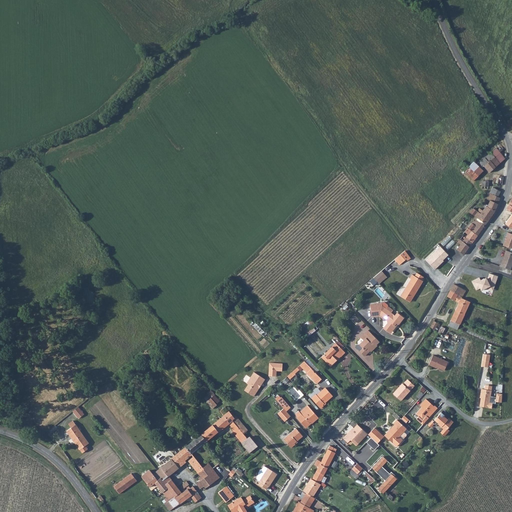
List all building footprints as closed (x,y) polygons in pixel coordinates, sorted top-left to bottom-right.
[(496,143),(492,147),(501,157),(505,153),(496,143)] [(484,160),(490,167),(501,157),(492,147),(479,159),(482,162),(484,160)] [(475,161),(465,171),(474,180),(484,170),(475,161)] [(495,205),(499,197),(501,192),(493,189),(489,200),(487,199),(484,204),(481,202),(478,205),(490,213),(495,205)] [(471,207),(487,218),(490,213),(478,205),(474,203),(471,207)] [(472,225),(478,230),(485,219),(478,213),(474,219),(476,220),(474,223),(472,222),(470,224),(472,225)] [(472,225),(469,229),(467,232),(473,236),(478,230),(472,225)] [(467,232),(469,229),(466,227),(460,233),(464,236),(467,232)] [(467,232),(464,236),(460,233),(459,235),(462,238),(458,243),(465,248),(473,236),(467,232)] [(511,233),(507,232),(503,246),(511,248),(511,233)] [(439,246),(425,260),(434,270),(443,261),(442,260),(448,255),(439,246)] [(511,248),(504,246),(498,268),(510,272),(511,267),(509,266),(511,257),(511,248)] [(412,260),(409,255),(405,251),(396,260),(401,267),(412,260)] [(383,270),(374,277),(379,284),(388,276),(383,270)] [(494,289),(496,274),(479,272),(478,276),(487,277),(485,287),(494,289)] [(412,281),(403,297),(411,302),(416,295),(417,296),(425,284),(423,283),(425,279),(418,275),(416,279),(413,277),(411,280),(412,281)] [(447,296),(459,302),(461,297),(462,298),(465,290),(453,284),(447,296)] [(462,298),(461,297),(459,302),(448,325),(457,329),(470,301),(462,298)] [(391,331),(394,333),(399,327),(400,327),(406,319),(399,314),(398,316),(394,313),(389,310),(385,307),(385,304),(373,305),(374,313),(375,312),(383,311),(388,314),(387,319),(390,321),(390,325),(385,331),(389,334),(391,331)] [(383,311),(375,312),(374,313),(382,312),(383,313),(382,314),(387,319),(388,314),(383,311)] [(351,318),(355,323),(360,318),(356,314),(351,318)] [(311,318),(301,328),(304,331),(314,322),(311,318)] [(430,328),(436,331),(437,328),(438,329),(440,324),(434,321),(430,328)] [(366,334),(362,338),(365,341),(362,345),(366,349),(371,344),(373,346),(379,340),(377,338),(381,335),(369,324),(363,331),(366,334)] [(314,327),(305,332),(307,336),(316,331),(314,327)] [(334,339),(326,348),(335,357),(339,353),(338,352),(341,348),(342,350),(346,345),(341,340),(338,343),(334,339)] [(429,348),(425,358),(430,360),(434,351),(429,348)] [(434,351),(430,360),(431,361),(432,360),(440,363),(444,356),(434,351)] [(284,358),(271,357),(271,363),(274,363),(274,365),(278,365),(284,366),(284,358)] [(321,376),(324,373),(314,363),(310,366),(321,376)] [(249,378),(246,384),(255,390),(266,373),(255,366),(248,378),(249,378)] [(401,400),(414,384),(407,379),(403,384),(401,383),(393,394),(401,400)] [(327,400),(326,399),(336,390),(329,382),(320,390),(319,389),(315,392),(324,402),(327,400)] [(481,390),(479,401),(491,403),(492,398),(495,399),(496,396),(501,397),(502,389),(497,388),(496,392),(490,391),(491,385),(484,384),(482,383),(480,390),(481,390)] [(416,400),(423,406),(432,395),(424,389),(416,400)] [(211,393),(216,400),(220,397),(214,391),(211,393)] [(288,396),(284,399),(285,401),(288,404),(292,400),(288,396)] [(286,411),(291,407),(288,404),(285,401),(280,405),(283,408),(286,411)] [(442,405),(438,402),(431,411),(430,410),(426,415),(429,417),(431,413),(434,415),(435,413),(442,419),(439,423),(442,426),(447,420),(445,418),(451,411),(446,408),(445,409),(441,406),(442,405)] [(311,424),(319,418),(307,405),(300,412),(298,410),(295,414),(306,428),(310,424),(309,422),(310,422),(311,424)] [(236,431),(235,432),(243,441),(248,437),(243,432),(248,428),(236,415),(234,417),(225,406),(220,408),(219,410),(223,414),(208,426),(205,424),(202,426),(204,429),(202,430),(206,436),(208,438),(214,432),(218,429),(219,431),(229,423),(236,431)] [(78,418),(84,414),(78,407),(73,411),(78,418)] [(286,411),(283,408),(277,414),(284,422),(290,416),(286,411)] [(388,431),(384,435),(396,447),(402,441),(399,438),(404,433),(407,431),(396,420),(393,424),(394,425),(392,427),(393,428),(389,432),(388,431)] [(70,427),(66,431),(82,452),(87,448),(85,445),(89,442),(72,421),(68,424),(70,427)] [(356,446),(368,434),(362,428),(358,432),(353,427),(342,438),(348,443),(350,440),(356,446)] [(371,438),(377,443),(384,436),(375,427),(368,434),(371,438)] [(296,428),(283,438),(291,448),(295,445),(294,443),(303,436),(296,428)] [(202,430),(194,436),(197,440),(200,444),(206,440),(204,438),(206,436),(202,430)] [(259,444),(251,435),(248,437),(257,446),(259,444)] [(196,447),(193,443),(197,440),(194,436),(175,452),(183,462),(186,460),(184,458),(193,451),(196,447)] [(257,446),(248,437),(243,441),(251,450),(257,446)] [(367,442),(374,449),(379,444),(377,443),(371,438),(367,442)] [(327,447),(326,447),(319,461),(316,460),(314,464),(316,466),(311,477),(317,481),(319,482),(335,452),(333,451),(327,447)] [(199,455),(196,451),(190,455),(195,462),(201,457),(199,455)] [(175,452),(171,455),(172,456),(179,466),(183,462),(175,452)] [(172,456),(158,468),(154,471),(153,473),(158,478),(160,476),(163,479),(169,474),(179,466),(172,456)] [(201,457),(195,462),(200,467),(205,462),(201,457)] [(204,474),(199,478),(203,482),(208,479),(209,481),(223,470),(211,457),(205,462),(200,467),(203,471),(202,472),(202,473),(203,474),(204,474)] [(385,461),(380,457),(370,468),(385,480),(378,488),(383,493),(385,490),(384,489),(389,483),(391,484),(396,478),(394,477),(395,475),(390,471),(388,473),(380,466),(385,461)] [(261,465),(260,467),(265,471),(270,464),(266,461),(264,465),(261,465)] [(279,469),(270,464),(265,471),(273,480),(279,469)] [(362,468),(357,464),(351,469),(357,474),(362,468)] [(154,471),(150,467),(141,473),(151,485),(156,481),(168,496),(166,497),(168,506),(181,495),(181,489),(188,483),(186,479),(178,485),(169,474),(163,479),(160,476),(158,478),(153,473),(154,471)] [(270,482),(271,482),(273,480),(265,471),(262,476),(261,480),(269,484),(270,482)] [(136,481),(135,480),(130,474),(114,486),(120,493),(136,481)] [(310,477),(304,486),(308,488),(309,485),(313,487),(317,481),(311,477),(310,477)] [(308,488),(304,486),(301,490),(305,493),(312,497),(320,483),(319,482),(317,481),(313,487),(309,485),(308,488)] [(192,497),(189,499),(195,500),(200,496),(195,491),(197,490),(198,489),(194,484),(188,493),(192,497)] [(218,493),(226,503),(236,495),(227,485),(218,493)] [(103,491),(98,495),(102,500),(107,496),(103,491)] [(192,497),(188,493),(183,497),(181,495),(168,506),(165,507),(169,511),(172,511),(189,499),(192,497)] [(302,499),(310,504),(313,498),(312,497),(305,493),(302,499)] [(240,511),(243,511),(247,510),(246,507),(255,501),(251,495),(245,499),(243,497),(234,503),(233,502),(229,504),(232,511),(234,511),(239,510),(240,511)] [(302,499),(300,503),(308,508),(310,504),(302,499)] [(313,511),(314,511),(308,508),(300,503),(298,502),(296,507),(297,508),(294,511),(313,511)]
